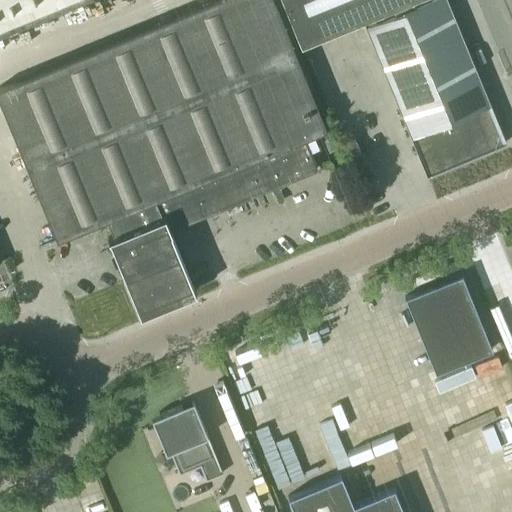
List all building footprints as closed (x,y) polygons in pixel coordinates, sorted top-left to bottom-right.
[(273,0),(212,0),(155,24),(229,205),(317,169),(304,137),(326,128),(287,33),(273,0)] [(282,0),(301,44),(392,7),(395,13),(367,25),(413,136),(429,173),(503,142),(488,106),(489,105),(446,0),(428,0),(414,6),(411,0),(282,0)] [(170,229),(229,205),(155,24),(0,87),(0,100),(57,239),(106,218),(113,235),(108,237),(139,313),(195,290),(170,229)] [(352,161),(353,160),(363,156),(354,133),(343,138),(352,161)] [(435,372),(492,348),(461,273),(404,296),(435,372)] [(222,472),(193,400),(191,401),(194,407),(184,411),(181,405),(151,417),(154,425),(147,428),(148,429),(155,426),(166,452),(170,450),(179,473),(200,464),(206,478),(205,478),(206,479),(222,472)] [(404,511),(393,486),(353,503),(341,473),(288,495),(294,511),(404,511)]
